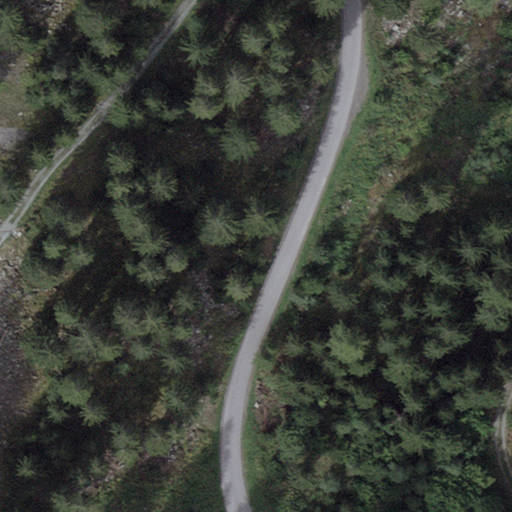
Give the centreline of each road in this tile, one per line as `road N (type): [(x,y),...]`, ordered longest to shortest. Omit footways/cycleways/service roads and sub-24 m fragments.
road 1 (track): [(219,511),(238,367),(329,131),(350,50),(352,0)]
road 2 (track): [(186,0),(0,234)]
